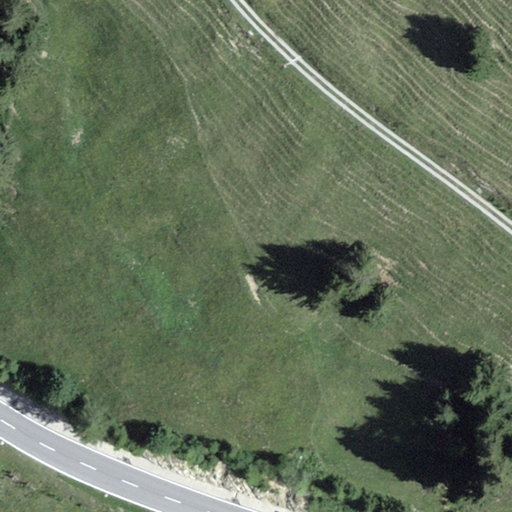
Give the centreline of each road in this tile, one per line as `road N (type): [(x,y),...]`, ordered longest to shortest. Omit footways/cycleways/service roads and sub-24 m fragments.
road 1 (track): [(511,236),(290,65),(228,0)]
road 2 (secondary): [(210,511),(99,471),(0,418)]
